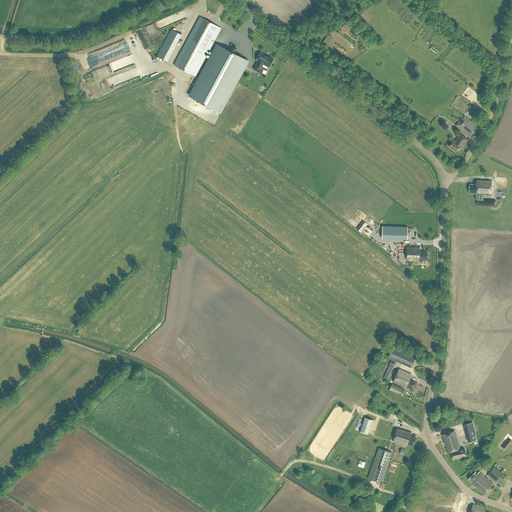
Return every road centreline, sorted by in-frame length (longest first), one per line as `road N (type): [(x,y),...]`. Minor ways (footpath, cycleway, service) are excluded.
road 1 (unclassified): [(430,443),(426,417),(441,326),(441,171),(235,0)]
road 2 (unclassified): [(159,0),(73,36),(0,35)]
road 3 (track): [(511,32),(488,123),(444,180)]
